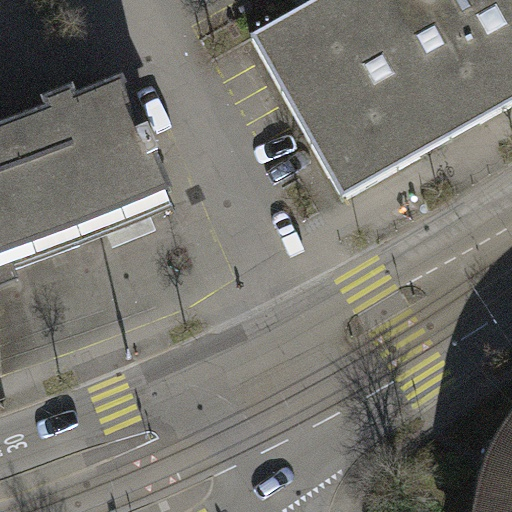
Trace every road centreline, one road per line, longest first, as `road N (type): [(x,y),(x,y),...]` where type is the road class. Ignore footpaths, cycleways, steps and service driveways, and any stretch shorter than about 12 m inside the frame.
road 1 (secondary): [(511,270),(250,421)]
road 2 (secondary): [(250,421),(179,394),(122,397),(0,443)]
